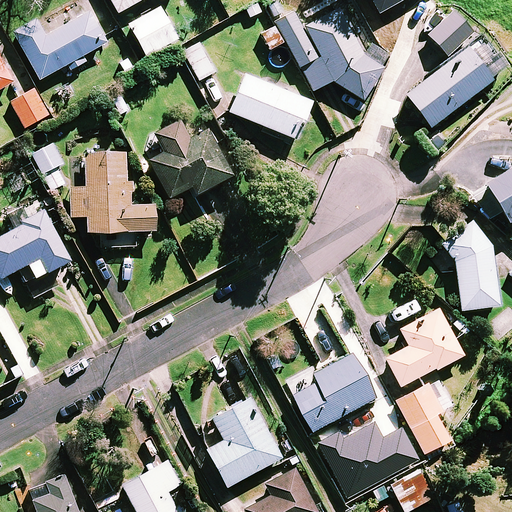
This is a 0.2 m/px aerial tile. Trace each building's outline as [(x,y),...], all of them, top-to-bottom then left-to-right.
[(107,0),(114,12),(134,0),(107,0)] [(345,1),(333,7),(299,27),(304,36),(285,47),(296,67),(301,64),(310,91),(329,80),(360,100),(380,66),(380,64),(394,39),(384,33),(366,37),(345,1)] [(172,39),(154,7),(124,23),(142,55),(172,39)] [(470,33),(450,9),(421,33),(441,56),(470,33)] [(100,43),(83,12),(49,30),(41,16),(11,33),(36,79),(65,63),(68,69),(83,61),(80,54),(100,43)] [(501,67),(475,35),(401,95),(427,127),(501,67)] [(224,100),(200,41),(186,47),(210,106),(224,100)] [(0,86),(8,82),(0,66),(0,86)] [(307,101),(240,74),(225,111),(256,124),(253,132),(262,136),(266,127),(292,138),(307,101)] [(46,115),(32,88),(8,101),(22,127),(46,115)] [(186,137),(176,118),(150,132),(159,150),(143,159),(162,197),(187,185),(191,192),(226,174),(203,128),(186,137)] [(60,163),(50,143),(29,153),(39,173),(60,163)] [(151,204),(128,204),(128,192),(131,192),(130,181),(123,181),(122,151),(82,153),(82,186),(68,186),(69,216),(84,215),(84,231),(151,229),(151,204)] [(511,161),(468,193),(486,219),(495,212),(502,221),(511,213),(511,161)] [(65,259),(40,209),(17,221),(18,224),(0,233),(0,274),(23,262),(31,276),(65,259)] [(487,247),(468,220),(437,243),(435,263),(437,271),(452,269),(458,309),(492,304),(487,247)] [(48,269),(23,282),(31,297),(56,284),(48,269)] [(457,352),(434,308),(394,329),(403,346),(382,357),(397,385),(457,352)] [(511,311),(509,308),(486,327),(499,342),(511,330),(511,311)] [(372,395),(346,351),(306,374),(310,380),(287,393),(313,439),(344,421),(340,413),(372,395)] [(439,408),(425,382),(392,400),(421,452),(445,439),(431,413),(439,408)] [(276,457),(244,396),(207,416),(219,439),(202,447),(222,485),(276,457)] [(416,458),(399,426),(369,442),(385,474),(416,458)] [(176,483),(164,459),(117,483),(132,511),(177,511),(166,489),(176,483)] [(315,511),(291,467),(261,484),(266,494),(234,511),(315,511)] [(399,511),(430,497),(416,469),(386,484),(399,511)] [(75,511),(58,474),(24,490),(33,511),(75,511)]
